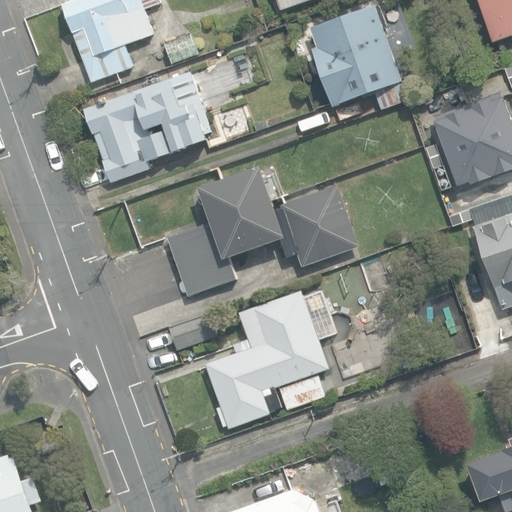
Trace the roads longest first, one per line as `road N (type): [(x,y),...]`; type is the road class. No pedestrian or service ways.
road 1 (tertiary): [(0,48),(85,312)]
road 2 (tertiary): [(85,312),(163,511)]
